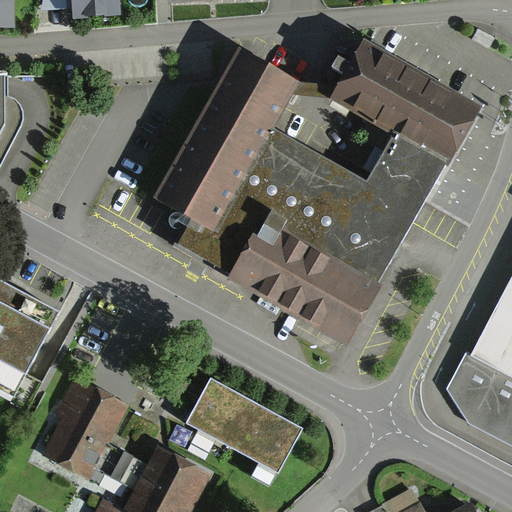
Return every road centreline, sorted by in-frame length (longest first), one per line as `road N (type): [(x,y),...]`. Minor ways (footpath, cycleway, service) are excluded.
road 1 (residential): [(0,45),(511,5)]
road 2 (residential): [(382,423),(0,217)]
road 3 (residential): [(511,156),(460,280),(382,423)]
road 4 (residential): [(511,492),(382,423)]
